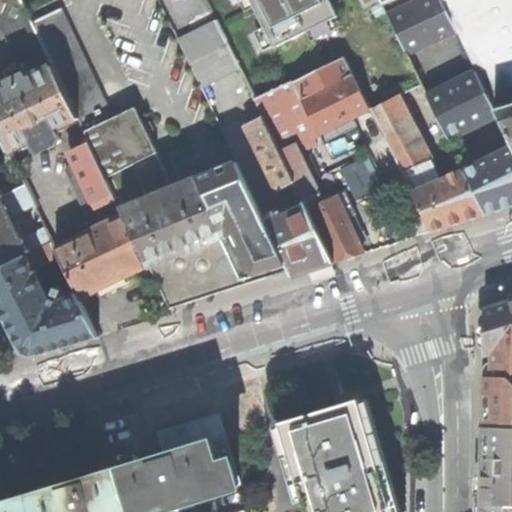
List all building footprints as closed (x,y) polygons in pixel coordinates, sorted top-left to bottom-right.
[(27,78),(55,64),(34,20),(24,0),(0,0),(0,25),(7,28),(10,41),(25,74),(27,78)] [(254,0),(277,46),(341,15),(333,0),(233,0),(236,4),(244,0),(254,0)] [(382,5),(379,0),(364,0),(370,11),(382,5)] [(392,0),(442,0),(457,30),(462,40),(477,71),(499,116),(511,142),(511,0),(379,0),(382,5),(392,0)] [(449,34),(457,30),(442,0),(419,0),(388,16),(407,54),(435,41),(449,34)] [(60,9),(34,20),(55,64),(80,119),(86,131),(113,119),(60,9)] [(217,20),(193,31),(196,37),(181,44),(202,86),(241,68),(217,20)] [(454,44),(462,40),(457,30),(449,34),(454,44)] [(196,37),(193,31),(179,38),(181,44),(196,37)] [(477,71),(462,40),(454,44),(449,34),(435,41),(456,81),(477,71)] [(456,81),(435,41),(407,54),(422,85),(427,94),(456,81)] [(302,97),(354,73),(346,56),(256,98),(261,107),(299,89),(302,97)] [(80,119),(55,64),(27,78),(25,74),(11,81),(13,86),(0,91),(0,129),(11,152),(33,142),(38,151),(40,153),(61,143),(62,140),(57,130),(80,119)] [(499,116),(477,71),(456,81),(427,94),(450,140),(486,122),(499,116)] [(370,105),(354,73),(302,97),(318,128),(343,117),(370,105)] [(321,134),(318,128),(302,97),(299,89),(261,107),(265,115),(283,152),(297,145),(321,134)] [(399,163),(425,152),(410,122),(392,101),(373,111),(399,163)] [(92,143),(108,177),(136,163),(159,152),(137,107),(113,119),(86,131),(92,143)] [(279,190),(297,181),(283,152),(265,115),(246,124),(279,190)] [(511,148),(511,142),(499,116),(486,122),(502,153),(511,148)] [(76,163),(99,209),(118,198),(108,177),(92,143),(71,152),(76,163)] [(325,202),(313,179),(303,158),(297,145),(283,152),(297,181),(307,200),(311,209),(312,208),(325,202)] [(511,148),(502,153),(465,171),(488,215),(511,207),(511,206),(511,148)] [(443,180),(425,152),(399,163),(414,192),(443,180)] [(303,158),(313,179),(322,175),(311,154),(303,158)] [(238,160),(199,176),(200,179),(224,235),(241,275),(262,268),(258,273),(247,277),(250,284),(267,278),(292,271),(266,218),(238,160)] [(89,213),(99,209),(76,163),(67,168),(89,213)] [(149,197),(136,163),(108,177),(118,198),(123,209),(144,200),(149,197)] [(465,171),(443,180),(414,192),(434,232),(459,224),(488,215),(465,171)] [(182,186),(200,179),(199,176),(149,197),(144,200),(148,208),(185,193),(182,186)] [(224,235),(200,179),(182,186),(185,193),(148,208),(144,200),(123,209),(125,214),(151,265),(224,235)] [(346,192),(325,202),(312,208),(338,262),(354,257),(366,252),(345,210),(352,206),(346,192)] [(0,268),(28,254),(33,252),(26,237),(5,196),(0,198),(0,268)] [(317,270),(338,262),(312,208),(311,209),(307,200),(266,218),(292,271),(296,278),(317,270)] [(58,247),(80,292),(83,298),(116,282),(151,265),(125,214),(58,247)] [(26,237),(33,252),(55,241),(48,228),(34,235),(34,233),(26,237)] [(241,275),(224,235),(151,265),(166,300),(241,275)] [(0,303),(24,351),(35,356),(58,349),(102,337),(83,298),(80,292),(59,302),(51,299),(28,254),(0,268),(0,303)] [(206,298),(250,284),(247,277),(258,273),(262,268),(241,275),(166,300),(171,309),(183,305),(206,298)] [(511,511),(511,299),(508,301),(487,308),(486,353),(494,353),(493,375),(485,375),(485,413),(496,413),(496,426),(485,425),(483,500),(483,511),(511,511)] [(283,424),(276,427),(298,502),(306,500),(309,511),(404,511),(389,464),(370,399),(362,401),(362,399),(319,412),(283,423),(283,424)] [(485,420),(485,425),(496,426),(496,413),(485,413),(485,420)] [(0,511),(149,511),(241,484),(234,463),(220,467),(213,444),(167,458),(78,485),(0,508),(0,511)]
